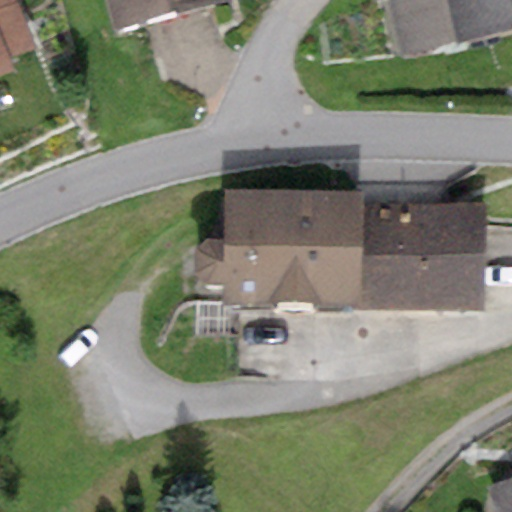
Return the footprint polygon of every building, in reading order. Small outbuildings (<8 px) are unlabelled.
[(226,0),(103,0),(113,39),(229,10),(226,0)] [(511,0),(430,0),(380,13),(396,73),(451,58),(511,42),(511,0)] [(0,48),(0,83),(13,78),(0,48)] [(221,206),(221,321),(352,321),(352,291),(352,206),(221,206)] [(352,291),(352,321),(481,321),(481,217),(385,217),(385,291),(352,291)] [(511,511),(511,487),(489,495),(495,511),(511,511)]
